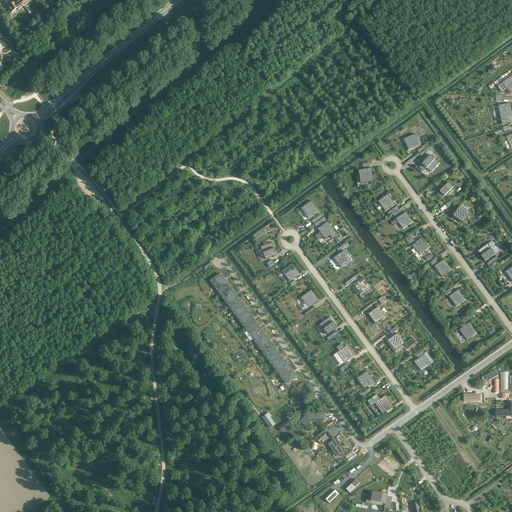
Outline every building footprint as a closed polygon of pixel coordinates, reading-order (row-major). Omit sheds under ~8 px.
[(24,6),(19,0),(14,4),(13,2),(7,6),(11,12),(17,8),(18,10),(24,6)] [(52,0),(51,0),(45,3),(48,8),(55,4),(52,0)] [(511,75),(502,83),(510,93),(511,91),(511,75)] [(511,122),(511,111),(510,103),(498,106),(502,124),(511,122)] [(415,134),(403,139),(404,139),(409,150),(408,150),(409,151),(420,146),(420,145),(415,134)] [(429,147),(420,154),(421,156),(431,149),(429,147)] [(430,155),(422,164),(431,172),(431,173),(440,163),(439,163),(430,155),(431,155),(430,155)] [(361,183),(374,181),(373,181),(371,169),(359,171),(361,183)] [(440,191),(440,192),(440,191),(444,196),(453,187),(448,183),(449,182),(448,182),(440,191)] [(396,204),(395,204),(388,194),(378,201),(378,202),(378,201),(385,211),(385,212),(396,204)] [(456,197),(446,204),(448,207),(457,200),(456,197)] [(308,218),(308,219),(318,211),(311,201),(300,208),(301,209),(301,208),(308,218)] [(463,223),(471,213),(470,213),(460,206),(461,206),(460,205),(453,216),(463,223)] [(397,206),(387,213),(389,216),(398,209),(397,206)] [(402,207),(393,214),(394,217),(404,210),(402,207)] [(403,229),(413,222),(406,212),(406,211),(395,219),(396,219),(403,229)] [(321,214),(312,221),(313,223),(323,216),(321,214)] [(324,217),(314,224),(316,227),(326,220),(324,217)] [(335,232),(335,231),(334,232),(327,222),(328,222),(327,221),(317,229),(318,229),(325,239),(324,239),(325,239),(335,232)] [(410,236),(406,239),(409,244),(414,241),(410,236)] [(430,247),(429,247),(421,238),(422,238),(421,238),(412,246),(420,255),(420,256),(430,247)] [(277,254),(276,254),(272,243),(272,242),(260,247),(261,247),(265,259),(277,254)] [(346,242),(336,249),(338,251),(348,244),(346,242)] [(488,244),(478,251),(478,252),(478,251),(485,261),(485,262),(495,254),(499,251),(492,242),(488,244)] [(341,268),(351,261),(351,260),(351,261),(344,251),(344,250),(333,258),(334,258),(341,268)] [(496,256),(487,264),(488,266),(498,259),(496,256)] [(452,269),(451,269),(444,260),(444,259),(434,267),(442,276),(441,277),(452,269)] [(271,260),(266,263),(270,268),(275,265),(271,260)] [(289,281),(299,274),(292,264),(282,271),(289,281)] [(221,275),(211,281),(220,293),(230,287),(221,275)] [(355,276),(345,283),(347,286),(356,279),(355,276)] [(363,277),(353,284),(353,285),(353,284),(360,294),(360,295),(371,287),(370,287),(363,277)] [(229,305),(238,299),(230,287),(220,293),(229,305)] [(456,306),(456,307),(466,300),(466,299),(459,290),(459,289),(449,297),(456,306)] [(308,307),(308,308),(319,300),(318,300),(311,291),(311,290),(301,298),(308,307)] [(383,296),(378,300),(381,305),(386,301),(383,296)] [(238,317),(247,311),(238,299),(229,305),(238,317)] [(375,324),(386,317),(385,316),(385,317),(378,307),(378,306),(368,314),(375,324)] [(314,307),(304,314),(306,316),(316,309),(314,307)] [(247,329),(256,323),(247,311),(238,317),(247,329)] [(327,334),(327,335),(337,327),(330,318),(330,317),(319,325),(320,325),(327,334)] [(467,340),(466,340),(467,340),(477,333),(477,332),(476,333),(469,323),(470,323),(469,322),(459,330),(460,330),(467,340)] [(255,342),(265,335),(256,323),(247,329),(255,342)] [(336,331),(326,338),(328,341),(338,334),(336,331)] [(395,350),(394,350),(394,351),(405,343),(404,343),(397,333),(387,340),(387,341),(387,340),(395,350)] [(264,354),(273,347),(265,335),(255,342),(264,354)] [(344,363),(343,363),(344,363),(354,356),(354,355),(353,355),(346,346),(347,345),(346,345),(336,353),(337,353),(344,363)] [(271,362),(280,356),(273,347),(264,354),(271,362)] [(423,348),(413,355),(415,357),(425,350),(423,348)] [(421,371),(421,372),(431,364),(424,355),(424,354),(413,362),(414,362),(421,371)] [(277,371),(286,365),(280,356),(271,362),(277,371)] [(334,357),(331,359),(339,369),(342,366),(334,357)] [(349,362),(340,369),(341,371),(351,364),(349,362)] [(286,383),(295,377),(286,365),(277,371),(286,383)] [(364,388),(364,389),(374,381),(366,372),(367,371),(356,379),(357,379),(364,388)] [(369,388),(360,395),(361,397),(371,390),(369,388)] [(376,394),(371,398),(374,403),(380,399),(376,394)] [(382,413),(382,414),(392,406),(385,396),(380,399),(374,403),(375,404),(375,403),(382,413)] [(509,408),(509,410),(500,410),(500,416),(506,416),(506,418),(511,418),(511,416),(511,402),(509,402),(509,408)] [(388,412),(378,420),(380,422),(389,415),(388,412)] [(267,413),(262,417),(269,428),(275,424),(267,413)] [(307,414),(300,421),(306,427),(311,422),(323,422),(322,420),(323,420),(323,413),(307,414)] [(286,421),(280,426),(283,430),(289,425),(286,421)] [(343,452),(334,440),(328,444),(337,456),(343,452)] [(352,451),(345,456),(349,461),(356,456),(352,451)] [(356,479),(346,489),(350,493),(360,484),(356,479)] [(335,489),(325,499),(329,503),(339,494),(335,489)] [(372,492),(370,501),(385,504),(383,511),(389,511),(391,501),(389,500),(390,497),(386,496),(387,494),(372,492)] [(420,511),(418,501),(411,502),(412,511),(420,511)]
